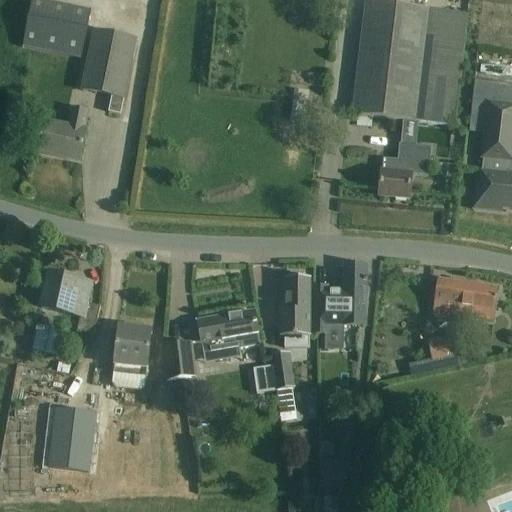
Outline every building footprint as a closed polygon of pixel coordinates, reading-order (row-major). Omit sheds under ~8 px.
[(82,61),(92,13),(33,1),(23,50),(82,61)] [(355,98),(353,118),(403,122),(417,124),(455,127),(465,16),(363,5),(355,98)] [(136,42),(122,39),(95,34),(83,93),(113,99),(109,114),(121,117),(136,42)] [(308,72),(306,103),(323,104),(325,73),(308,72)] [(511,87),(476,83),(470,132),(485,134),(482,160),(484,161),(482,173),(477,173),(473,211),(503,215),(503,211),(511,211),(511,176),(510,176),(511,164),(511,163),(511,87)] [(72,111),(69,128),(43,123),(37,154),(56,158),(57,157),(62,158),(62,159),(79,163),(89,114),(72,111)] [(421,126),(406,125),(402,164),(386,163),(382,201),(414,204),(416,177),(432,178),(434,151),(419,150),(421,126)] [(366,328),(367,288),(367,268),(345,267),(344,297),(328,297),(328,294),(314,293),(314,313),(314,337),(328,337),(328,328),(344,328),(366,328)] [(49,276),(45,296),(42,310),(81,318),(78,333),(95,337),(101,309),(87,306),(92,286),(49,276)] [(287,282),(282,282),(282,299),(287,299),(287,313),(282,313),(281,339),(285,339),(285,350),(310,350),(310,280),(300,280),(300,276),(290,276),(290,280),(287,280),(287,282)] [(433,319),(433,320),(460,324),(462,313),(469,314),(470,309),(496,313),(496,311),(499,291),(438,282),(435,302),(433,319)] [(261,347),(258,334),(255,314),(198,324),(202,346),(237,340),(239,351),(261,347)] [(120,329),(117,349),(113,387),(145,391),(152,333),(120,329)] [(195,384),(193,365),(191,345),(163,348),(167,387),(195,384)] [(86,377),(90,361),(56,354),(52,369),(86,377)] [(287,400),(296,399),(289,355),(271,358),(272,368),(276,393),(279,412),(289,411),(287,400)] [(276,393),(272,368),(254,371),(258,396),(276,393)] [(330,402),(326,378),(309,380),(312,405),(330,402)] [(48,469),(89,474),(96,415),(55,410),(48,469)] [(338,480),(339,501),(351,500),(350,480),(338,480)]
